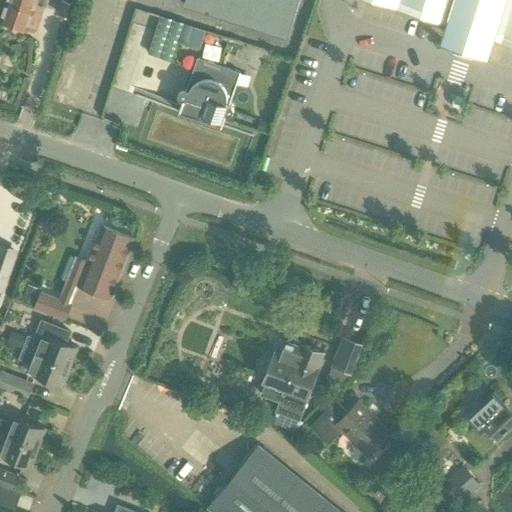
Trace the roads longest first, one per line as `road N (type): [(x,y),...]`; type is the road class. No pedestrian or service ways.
road 1 (unclassified): [(511,314),(180,197)]
road 2 (unclassified): [(50,511),(180,197)]
road 3 (unclassified): [(180,197),(0,136)]
